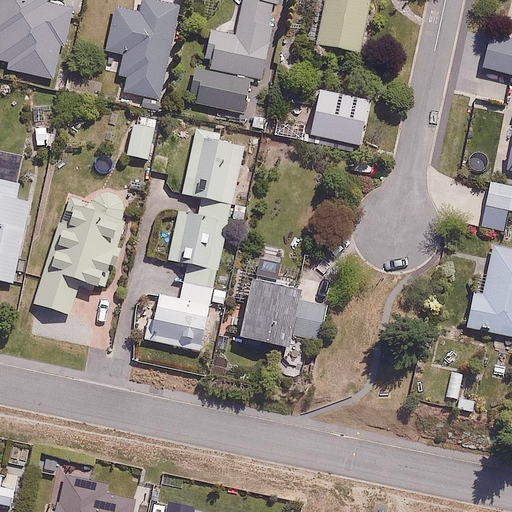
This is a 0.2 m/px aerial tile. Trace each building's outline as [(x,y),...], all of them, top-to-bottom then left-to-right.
[(0,0),(0,60),(9,61),(7,70),(57,78),(62,46),(67,47),(72,20),(78,21),(81,0),(0,0)] [(242,0),(235,34),(218,30),(210,65),(263,76),(280,0),(242,0)] [(325,0),(316,43),(363,52),(372,0),(325,0)] [(142,12),(114,6),(105,54),(124,58),(121,74),(130,75),(127,89),(162,96),(179,7),(144,1),(142,12)] [(511,22),(494,18),(482,68),(511,75),(511,22)] [(252,79),(205,72),(200,104),(247,112),(252,79)] [(489,182),(504,102),(478,97),(463,177),(489,182)] [(158,121),(138,116),(129,153),(149,158),(158,121)] [(237,135),(198,126),(182,191),(222,201),(237,135)] [(25,182),(0,177),(0,281),(17,285),(34,203),(21,200),(25,182)] [(511,186),(492,182),(482,234),(508,239),(511,217),(511,186)] [(130,214),(71,195),(36,306),(73,317),(83,285),(106,292),(130,214)] [(219,216),(179,209),(170,263),(209,270),(219,216)] [(511,248),(491,245),(482,295),(473,294),(467,331),(511,338),(511,248)] [(305,291),(249,279),(236,339),(294,351),(297,338),(317,342),(324,306),(303,301),(305,291)] [(139,314),(133,337),(203,353),(218,289),(183,280),(180,295),(159,290),(152,317),(139,314)] [(57,466),(47,511),(134,511),(141,485),(57,466)] [(23,511),(31,480),(0,473),(0,511),(23,511)]
